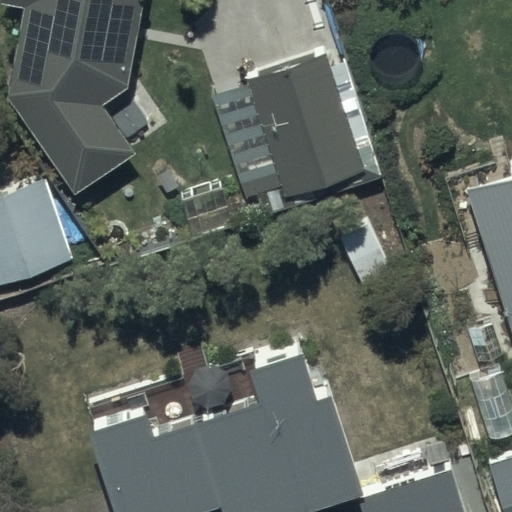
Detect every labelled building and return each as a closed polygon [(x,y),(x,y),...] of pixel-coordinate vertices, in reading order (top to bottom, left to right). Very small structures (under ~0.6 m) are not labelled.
[(8,0),(0,48),(0,93),(62,183),(124,141),(92,95),(118,77),(131,0),(8,0)] [(325,53),(245,79),(286,200),(365,173),(325,53)] [(511,156),(455,173),(511,364),(511,156)] [(37,173),(0,185),(0,273),(63,253),(37,173)] [(313,339),(77,413),(108,511),(169,511),(234,492),(237,502),(276,490),(271,475),(384,440),(364,376),(328,387),(313,339)] [(482,511),(457,432),(351,465),(365,511),(482,511)] [(511,511),(511,446),(483,455),(500,511),(511,511)]
